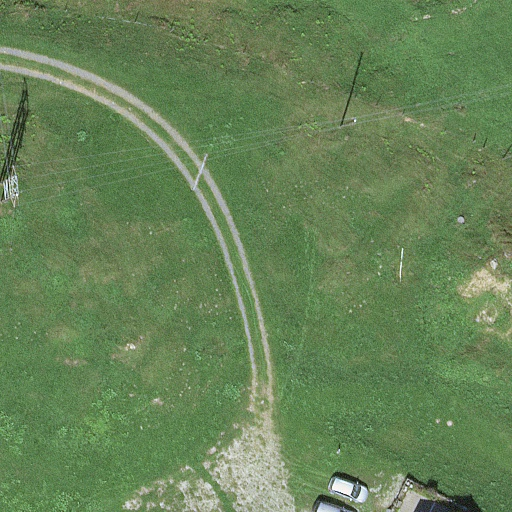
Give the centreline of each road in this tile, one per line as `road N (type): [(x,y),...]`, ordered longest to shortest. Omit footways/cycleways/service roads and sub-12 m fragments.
road 1 (track): [(0,56),(25,58),(149,115),(208,191),(254,316),(278,511)]
road 2 (track): [(265,406),(449,417),(511,453)]
